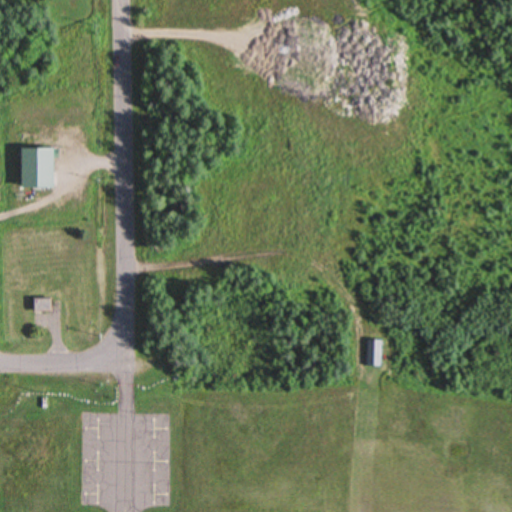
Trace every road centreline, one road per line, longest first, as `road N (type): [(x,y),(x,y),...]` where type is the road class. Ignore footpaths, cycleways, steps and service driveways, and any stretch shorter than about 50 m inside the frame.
road 1 (residential): [(122,0),(127,361)]
road 2 (residential): [(127,361),(0,363)]
